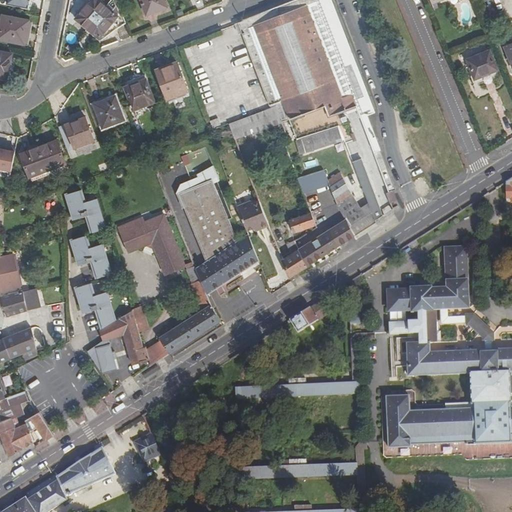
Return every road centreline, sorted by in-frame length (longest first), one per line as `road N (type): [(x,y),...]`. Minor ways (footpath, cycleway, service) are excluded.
road 1 (secondary): [(0,487),(423,219)]
road 2 (residential): [(423,219),(395,167),(389,114),(344,0)]
road 3 (residential): [(251,6),(48,84)]
road 4 (residential): [(410,0),(486,179)]
